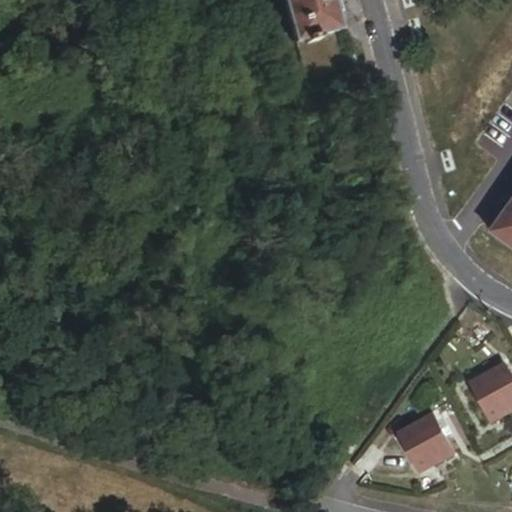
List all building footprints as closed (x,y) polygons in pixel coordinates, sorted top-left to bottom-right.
[(344,40),(351,37),(339,0),(295,0),(311,51),(314,50),(344,40)] [(325,86),(356,76),(344,40),(314,50),(325,86)] [(511,206),(491,235),(511,250),(511,206)] [(490,424),(511,410),(511,384),(501,367),(468,388),(490,424)] [(418,477),(453,457),(431,419),(396,440),(418,477)]
